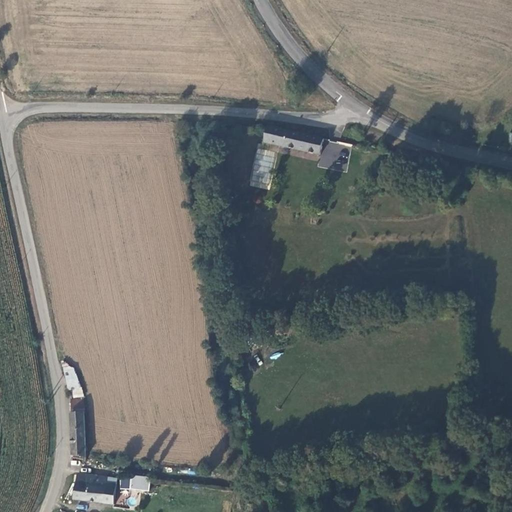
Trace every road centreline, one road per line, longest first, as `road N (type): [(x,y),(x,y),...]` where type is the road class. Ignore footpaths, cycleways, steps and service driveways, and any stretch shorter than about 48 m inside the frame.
road 1 (residential): [(0,114),(59,404),(61,466),(45,511)]
road 2 (residential): [(351,105),(332,117),(0,110)]
road 3 (tertiary): [(511,163),(401,132),(351,105)]
road 4 (tertiary): [(351,105),(305,67),(256,0)]
